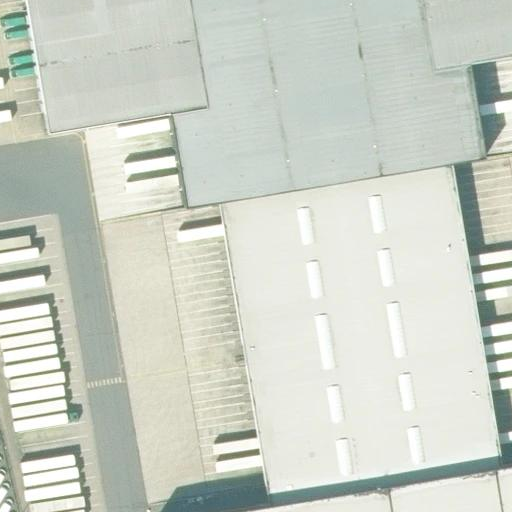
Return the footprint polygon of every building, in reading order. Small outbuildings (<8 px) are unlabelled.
[(187,0),(25,0),(47,132),(168,112),(205,106),(187,0)] [(184,207),(227,200),(442,164),(484,157),(468,62),(432,69),(420,0),(187,0),(205,106),(168,112),(184,207)] [(511,0),(420,0),(432,69),(468,62),(511,55),(511,0)] [(277,503),(387,485),(492,467),(442,164),(227,200),(277,503)] [(511,511),(511,464),(492,467),(499,511),(511,511)] [(499,511),(492,467),(387,485),(391,511),(499,511)] [(391,511),(387,485),(277,503),(224,511),(391,511)]
